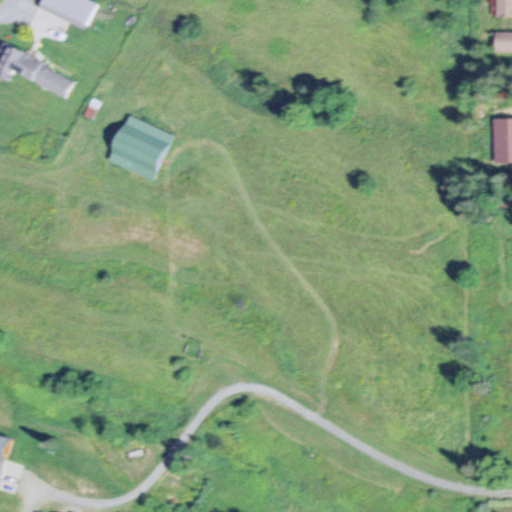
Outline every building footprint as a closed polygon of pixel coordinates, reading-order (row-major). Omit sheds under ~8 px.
[(43,0),(40,7),(85,28),(97,2),(92,0),(43,0)] [(511,0),(496,0),(497,16),(511,15),(511,0)] [(511,52),(511,31),(496,32),(496,52),(511,52)] [(76,76),(7,45),(0,58),(0,76),(10,81),(14,73),(66,97),(76,76)] [(154,179),(173,132),(127,114),(109,162),(154,179)] [(0,487),(12,435),(0,432),(0,487)]
